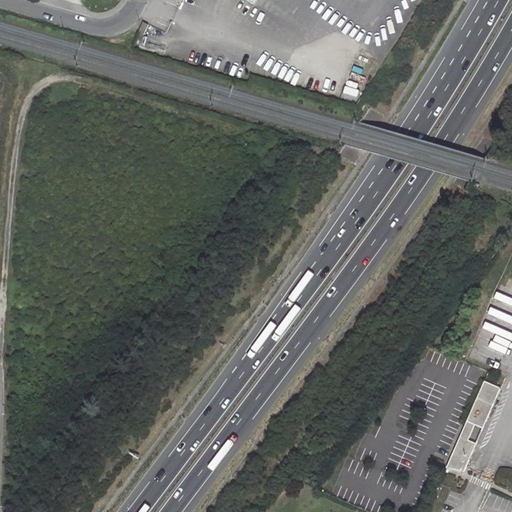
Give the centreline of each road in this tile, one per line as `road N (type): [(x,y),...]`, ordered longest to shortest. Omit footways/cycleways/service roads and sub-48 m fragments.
road 1 (motorway): [(497,0),(373,194),(135,511)]
road 2 (motorway): [(167,511),(396,208),(511,26)]
road 3 (unclassified): [(59,79),(33,95),(17,134),(0,362)]
road 4 (unknown): [(411,511),(452,411),(449,382),(427,377),(410,398),(379,475),(377,488),(389,501)]
road 5 (unknown): [(156,2),(198,25),(302,54),(327,47),(371,14)]
road 6 (residential): [(0,0),(110,28),(128,19),(139,0)]
